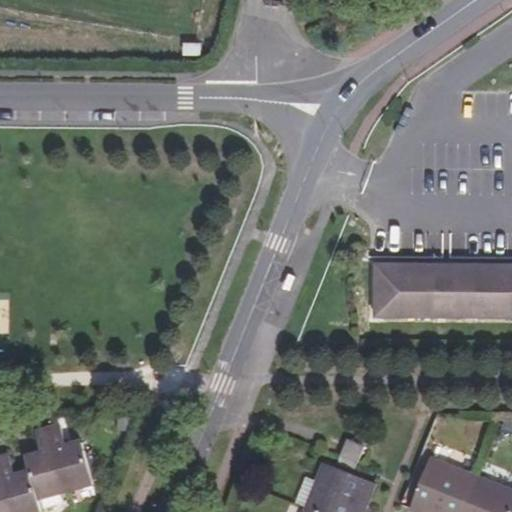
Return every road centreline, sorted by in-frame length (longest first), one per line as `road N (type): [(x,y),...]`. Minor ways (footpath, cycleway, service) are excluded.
road 1 (tertiary): [(173,511),(332,115)]
road 2 (residential): [(332,115),(248,97),(0,96)]
road 3 (track): [(226,380),(152,372),(0,379)]
road 4 (tertiary): [(332,115),(349,89),(476,0)]
